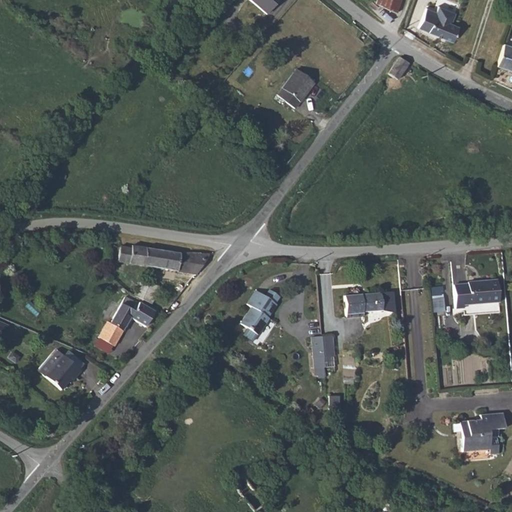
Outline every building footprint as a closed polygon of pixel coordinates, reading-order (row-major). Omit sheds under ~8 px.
[(246,0),(267,19),(281,0),(246,0)] [(376,0),(375,4),(396,13),(399,6),(400,0),(376,0)] [(420,0),(412,0),(404,24),(452,43),(458,28),(445,22),(448,15),(437,12),(438,7),(420,0)] [(498,69),(511,74),(511,48),(505,46),(498,69)] [(402,71),(407,65),(397,58),(385,75),(395,81),(402,71)] [(297,111),(315,87),(297,72),(278,98),(297,111)] [(129,248),(118,246),(116,262),(194,273),(208,253),(196,251),(195,254),(153,248),(130,245),(129,248)] [(493,278),(449,283),(451,305),(460,304),(459,301),(494,298),(493,278)] [(139,279),(132,294),(139,297),(150,303),(158,286),(147,281),(146,283),(139,279)] [(238,323),(255,334),(266,318),(265,317),(274,304),(270,302),(275,295),(266,288),(262,295),(253,290),(244,304),(249,307),(238,323)] [(376,311),(374,291),(337,294),(338,315),(357,315),(357,312),(376,311)] [(443,296),(432,297),(433,312),(444,311),(443,296)] [(106,320),(96,336),(112,345),(129,318),(145,326),(153,310),(135,300),(134,303),(122,297),(108,321),(106,320)] [(326,334),(318,335),(320,356),(321,366),(329,366),(326,334)] [(310,357),(320,356),(318,335),(308,336),(310,357)] [(53,349),(48,355),(54,361),(60,355),(53,349)] [(54,361),(48,355),(34,370),(58,391),(71,378),(74,380),(79,373),(60,355),(54,361)] [(320,356),(310,357),(311,373),(315,372),(315,377),(322,377),(321,372),(321,366),(320,356)] [(334,393),(324,393),(326,410),(336,409),(334,393)] [(486,450),(486,445),(486,438),(495,436),(494,430),(500,430),(498,413),(479,415),(479,419),(457,421),(458,432),(461,432),(461,440),(459,440),(459,452),(486,450)] [(495,445),(486,445),(486,450),(486,456),(496,455),(495,445)] [(275,451),(263,458),(262,459),(273,474),(286,465),(275,451)] [(239,475),(229,483),(251,511),(263,504),(240,473),(239,475)]
